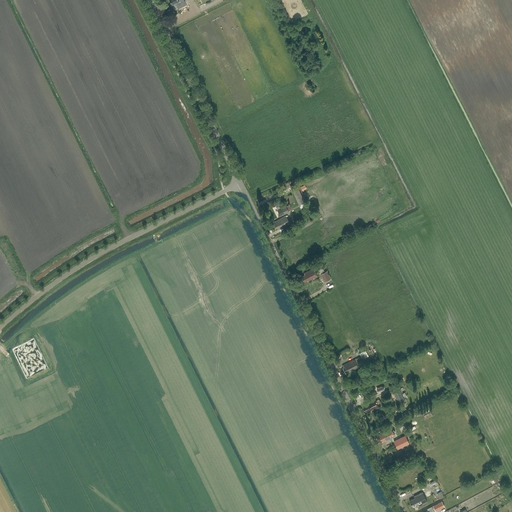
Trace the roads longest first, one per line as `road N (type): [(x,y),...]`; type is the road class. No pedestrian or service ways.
road 1 (tertiary): [(401,511),(238,184)]
road 2 (unclassified): [(0,328),(101,253),(238,184)]
road 3 (tertiary): [(238,184),(148,0)]
